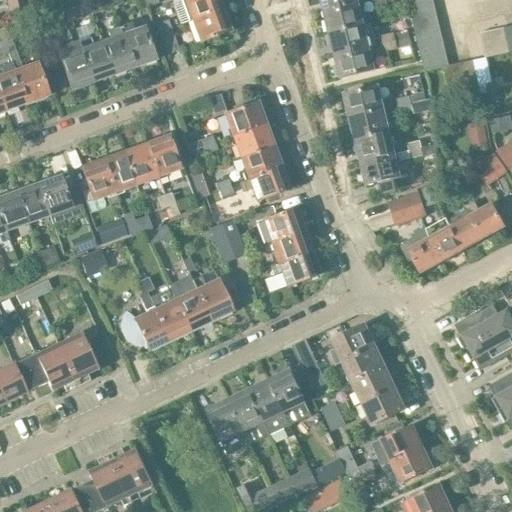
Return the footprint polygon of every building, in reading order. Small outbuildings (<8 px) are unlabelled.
[(4,0),(9,20),(35,14),(32,0),(4,0)] [(42,0),(46,9),(60,4),(59,0),(42,0)] [(100,11),(112,6),(109,0),(100,0),(97,1),(100,11)] [(142,0),(146,8),(157,4),(155,0),(142,0)] [(191,22),(223,11),(218,0),(186,0),(172,5),(179,26),(191,22)] [(318,0),(322,12),(357,3),(356,0),(318,0)] [(410,14),(434,9),(432,0),(415,0),(407,2),(410,14)] [(327,35),(363,26),(357,3),(322,12),(327,35)] [(66,12),(64,7),(53,11),(59,26),(70,22),(66,12)] [(70,22),(81,18),(77,8),(66,12),(70,22)] [(413,26),(437,21),(434,9),(410,14),(413,26)] [(223,11),(191,22),(199,44),(231,32),(223,11)] [(159,34),(170,30),(167,21),(155,25),(159,34)] [(440,33),(437,21),(413,26),(416,38),(440,33)] [(119,28),(134,68),(155,60),(144,28),(133,32),(130,24),(119,28)] [(333,57),(368,48),(363,26),(327,35),(333,57)] [(508,53),(511,52),(511,27),(503,29),(508,53)] [(113,75),(134,68),(119,28),(106,32),(109,41),(102,43),(113,75)] [(496,56),(508,53),(503,29),(491,31),(496,56)] [(170,30),(159,34),(166,55),(177,51),(170,30)] [(484,59),(496,56),(491,31),(479,34),(484,59)] [(419,51),(443,45),(440,33),(416,38),(419,51)] [(394,34),(380,37),(382,45),(395,41),(394,34)] [(4,41),(8,53),(14,51),(10,39),(4,41)] [(113,75),(102,43),(92,47),(90,39),(78,44),(93,83),(113,75)] [(0,55),(0,56),(8,53),(4,41),(0,42),(0,55)] [(395,41),(382,45),(384,52),(397,49),(395,41)] [(70,91),(93,83),(78,44),(65,48),(68,55),(59,59),(70,91)] [(421,61),(445,56),(443,45),(419,51),(421,61)] [(368,48),(333,57),(338,79),(374,71),(368,48)] [(443,67),(448,66),(445,56),(421,61),(424,71),(443,67)] [(466,92),(479,89),(472,61),(458,64),(465,93),(465,94),(466,99),(468,98),(466,92)] [(12,63),(0,67),(0,98),(5,113),(26,105),(15,72),(12,63)] [(451,102),(466,99),(465,94),(465,93),(458,64),(448,66),(443,67),(451,102)] [(15,72),(26,105),(48,97),(37,65),(15,72)] [(483,95),(497,92),(494,83),(481,86),(483,95)] [(367,90),(342,96),(348,120),(383,111),(392,109),(389,99),(381,101),(377,88),(367,90)] [(483,95),(485,103),(498,100),(497,92),(483,95)] [(398,108),(410,105),(409,97),(396,100),(398,108)] [(410,105),(398,108),(400,115),(412,112),(413,116),(432,111),(429,100),(410,105)] [(231,138),(264,126),(256,103),(223,115),(231,138)] [(353,143),(389,134),(383,111),(348,120),(353,143)] [(499,120),(490,122),(492,134),(502,133),(499,120)] [(239,160),(272,148),(264,126),(231,138),(239,160)] [(359,165),(367,163),(394,156),(389,134),(353,143),(359,165)] [(145,143),(157,176),(178,168),(166,135),(145,143)] [(198,141),(186,145),(188,153),(201,149),(214,144),(211,137),(198,141)] [(409,153),(435,146),(421,149),(419,142),(407,145),(409,153)] [(135,184),(157,176),(145,143),(124,151),(135,184)] [(214,144),(201,149),(204,156),(216,151),(214,144)] [(435,146),(409,153),(410,159),(437,153),(435,146)] [(509,171),(511,168),(511,155),(505,146),(496,153),(509,171)] [(247,180),(280,168),(272,148),(239,160),(247,180)] [(114,192),(135,184),(124,151),(103,159),(114,192)] [(483,162),(496,180),(506,173),(493,155),(483,162)] [(394,156),(367,163),(359,165),(364,187),(378,183),(380,195),(409,189),(405,175),(399,177),(394,156)] [(113,192),(114,192),(103,159),(79,167),(91,200),(104,195),(108,205),(117,202),(113,192)] [(486,187),(496,180),(483,162),(474,169),(486,187)] [(280,168),(247,180),(255,203),(288,191),(280,168)] [(456,179),(456,180),(462,191),(471,187),(464,175),(456,179)] [(48,180),(38,183),(38,185),(49,216),(53,225),(83,215),(73,187),(64,190),(59,178),(49,182),(48,180)] [(204,196),(229,187),(227,180),(214,184),(217,191),(204,196)] [(27,224),(49,216),(38,185),(27,190),(26,188),(16,191),(27,224)] [(229,187),(204,196),(207,205),(220,200),(219,199),(232,194),(229,187)] [(0,214),(6,231),(27,224),(16,191),(15,191),(16,193),(5,198),(4,196),(0,197),(0,214)] [(163,196),(171,219),(179,216),(170,193),(163,196)] [(420,205),(424,217),(425,216),(417,194),(408,197),(412,208),(420,205)] [(164,221),(171,219),(163,196),(156,198),(164,221)] [(392,215),(412,208),(408,197),(388,204),(392,215)] [(469,217),(482,241),(504,228),(492,204),(479,211),(474,202),(466,207),(469,217)] [(395,226),(424,217),(420,205),(412,208),(392,215),(395,226)] [(460,253),(482,241),(469,217),(466,207),(465,207),(466,210),(456,216),(460,222),(450,227),(445,219),(444,220),(448,229),(460,253)] [(121,211),(129,233),(135,231),(127,208),(121,211)] [(269,243),(301,231),(298,223),(301,221),(298,212),(294,212),(294,210),(262,221),(269,243)] [(117,237),(129,233),(121,211),(113,214),(117,226),(114,227),(117,237)] [(5,232),(6,231),(0,214),(0,244),(9,242),(5,232)] [(439,264),(460,253),(448,229),(444,220),(426,230),(425,229),(427,240),(439,264)] [(101,245),(112,241),(105,221),(94,225),(101,245)] [(213,241),(224,237),(236,233),(232,221),(209,230),(213,241)] [(427,240),(425,229),(424,226),(412,233),(415,237),(401,245),(400,248),(408,263),(412,261),(420,275),(439,264),(427,240)] [(269,268),(309,253),(309,252),(311,249),(308,241),(305,241),(301,231),(269,243),(277,265),(269,267),(269,268)] [(244,256),(243,253),(236,233),(224,237),(232,260),(244,256)] [(221,264),(232,260),(224,237),(213,241),(221,264)] [(92,238),(82,241),(86,251),(94,247),(95,247),(92,238)] [(38,253),(44,270),(59,265),(52,247),(38,253)] [(100,252),(80,260),(87,277),(106,270),(100,252)] [(36,273),(44,270),(38,253),(30,256),(36,273)] [(309,253),(269,268),(272,276),(280,273),(285,287),(317,276),(316,272),(319,270),(316,263),(313,262),(309,253)] [(182,262),(188,273),(194,270),(188,259),(182,262)] [(180,277),(188,273),(182,262),(175,265),(180,277)] [(191,281),(210,322),(232,312),(228,305),(239,300),(228,276),(205,287),(200,277),(191,281)] [(146,293),(153,290),(147,278),(140,281),(146,293)] [(30,289),(34,299),(51,291),(47,281),(30,289)] [(139,297),(146,293),(140,281),(133,284),(139,296),(139,297)] [(189,332),(210,322),(191,281),(196,291),(175,301),(189,332)] [(511,283),(500,290),(507,301),(511,297),(511,283)] [(19,306),(34,299),(30,289),(15,296),(19,306)] [(154,311),(149,300),(146,293),(139,297),(139,296),(138,298),(145,315),(134,320),(125,312),(124,313),(126,314),(123,319),(122,325),(122,331),(124,336),(128,341),(133,344),(138,346),(145,345),(148,351),(169,341),(154,311)] [(169,341),(189,332),(175,301),(154,311),(169,341)] [(464,351),(511,323),(511,310),(511,309),(497,316),(491,306),(455,326),(461,337),(457,339),(464,351)] [(511,323),(464,351),(470,363),(474,360),(480,371),(511,352),(511,343),(510,340),(511,339),(511,323)] [(343,364),(377,348),(366,325),(329,342),(334,351),(336,350),(343,364)] [(56,344),(77,387),(80,385),(78,380),(98,370),(80,333),(56,344)] [(73,389),(77,387),(56,344),(33,355),(46,384),(51,393),(71,383),(73,389)] [(350,386),(386,369),(377,348),(343,364),(348,375),(345,376),(350,386)] [(25,394),(46,384),(33,355),(12,365),(25,394)] [(307,381),(321,374),(313,356),(298,362),(307,381)] [(0,396),(4,404),(25,394),(12,365),(0,371),(0,396)] [(362,405),(396,389),(386,369),(350,386),(353,393),(355,392),(362,405)] [(268,380),(285,417),(293,413),(291,409),(304,403),(289,370),(268,380)] [(321,374),(307,381),(312,391),(326,385),(321,374)] [(498,412),(511,403),(511,374),(490,387),(495,397),(491,400),(498,412)] [(285,417),(268,380),(248,390),(263,423),(269,436),(289,427),(285,417)] [(396,389),(362,405),(367,417),(365,418),(369,427),(406,410),(396,389)] [(248,390),(227,400),(244,436),(249,446),(269,436),(263,423),(248,390)] [(228,456),(249,446),(244,436),(227,400),(205,410),(228,456)] [(326,422),(340,416),(334,403),(320,409),(326,422)] [(511,403),(498,412),(504,424),(509,421),(511,427),(511,403)] [(340,416),(326,422),(331,432),(345,426),(340,416)] [(381,441),(371,445),(382,468),(388,465),(422,449),(418,440),(419,437),(415,429),(412,428),(411,427),(381,441)] [(293,434),(298,446),(311,472),(319,469),(301,431),(293,434)] [(422,449),(388,465),(391,472),(394,471),(401,484),(432,470),(431,468),(432,466),(428,457),(426,457),(422,449)] [(110,455),(130,498),(154,487),(136,450),(116,459),(113,454),(110,455)] [(107,509),(130,498),(110,455),(106,457),(109,463),(89,472),(93,481),(107,509)] [(367,475),(374,472),(370,464),(358,470),(361,477),(367,475)] [(351,482),(357,494),(364,491),(365,484),(366,481),(376,477),(374,472),(367,475),(361,477),(351,482)] [(317,486),(312,475),(292,484),(297,495),(317,486)] [(81,511),(100,511),(107,509),(93,481),(72,491),(81,511)] [(338,482),(321,490),(329,507),(346,499),(338,482)] [(297,495),(292,484),(271,494),(277,505),(297,495)] [(440,511),(449,508),(444,498),(446,497),(441,487),(440,488),(438,485),(408,500),(413,511),(440,511)] [(55,511),(81,511),(72,491),(50,502),(55,511)] [(245,506),(248,511),(261,511),(277,505),(271,494),(245,506)] [(29,511),(55,511),(50,502),(29,511)]
